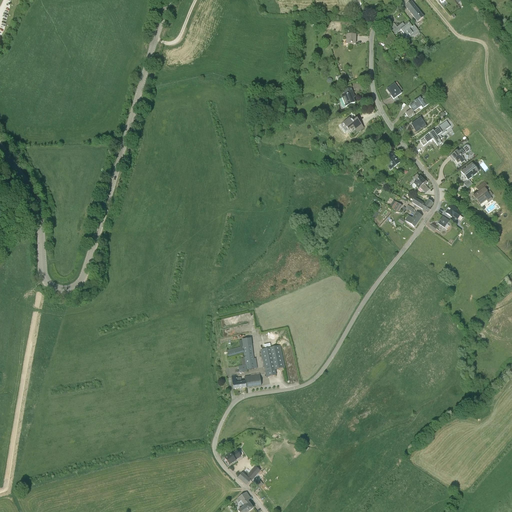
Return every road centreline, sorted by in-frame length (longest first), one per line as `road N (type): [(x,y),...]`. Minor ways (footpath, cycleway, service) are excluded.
road 1 (unclassified): [(265,511),(215,454),(228,408),(247,395),(315,379),(436,204),(434,183),(385,119),(372,86),(373,29),(408,0)]
road 2 (tertiary): [(0,146),(37,206),(47,283),(79,283),(169,0)]
road 3 (track): [(427,0),(454,33),(486,46),(490,86),(511,127)]
